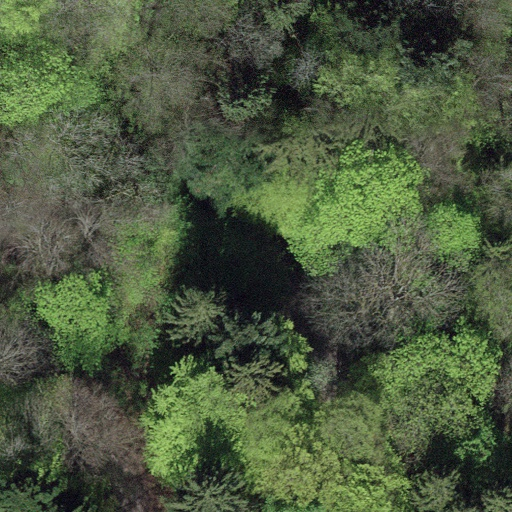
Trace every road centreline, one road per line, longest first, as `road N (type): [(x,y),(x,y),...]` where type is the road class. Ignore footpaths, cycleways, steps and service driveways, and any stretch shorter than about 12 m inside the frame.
road 1 (track): [(0,211),(115,208),(186,216),(249,238),(286,282),(387,511)]
road 2 (track): [(140,511),(114,437),(0,349)]
